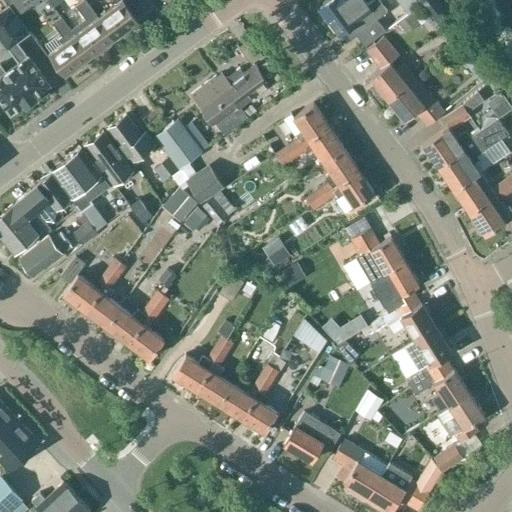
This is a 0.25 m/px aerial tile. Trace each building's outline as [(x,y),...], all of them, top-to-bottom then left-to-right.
[(16,13),(17,13),(18,15),(33,3),(30,0),(6,0),(11,6),(16,13)] [(50,0),(37,0),(35,2),(42,12),(53,3),(50,0)] [(91,22),(75,33),(90,54),(92,52),(94,56),(103,50),(100,46),(114,36),(99,16),(87,0),(81,0),(77,3),(91,22)] [(112,0),(115,4),(99,16),(114,36),(115,35),(118,39),(126,33),(123,29),(138,19),(128,6),(136,0),(112,0)] [(324,0),(323,1),(323,5),(320,7),(339,33),(347,27),(352,35),(356,32),(365,44),(385,29),(377,18),(387,10),(379,0),(372,0),(368,3),(365,0),(324,0)] [(417,0),(401,0),(410,11),(420,3),(417,0)] [(438,0),(435,0),(427,6),(442,27),(453,18),(438,0)] [(0,97),(11,112),(25,102),(26,103),(37,95),(36,94),(49,83),(28,54),(28,55),(18,42),(30,32),(18,15),(17,13),(16,13),(11,6),(0,14),(0,36),(9,48),(19,61),(6,71),(0,64),(0,63),(0,97)] [(412,12),(399,22),(406,31),(419,22),(412,12)] [(62,42),(51,51),(66,71),(68,69),(71,73),(79,67),(77,63),(90,54),(75,33),(62,15),(52,21),(62,35),(58,37),(62,42)] [(383,35),(366,48),(381,67),(370,76),(380,88),(380,91),(383,96),(387,97),(388,97),(414,76),(403,63),(396,68),(389,60),(398,53),(383,35)] [(216,75),(215,76),(207,82),(216,95),(224,89),(238,106),(268,84),(272,89),(282,81),(267,61),(258,68),(255,64),(243,73),(240,68),(226,77),(222,72),(216,76),(216,75)] [(430,96),(414,76),(388,97),(405,119),(416,110),(427,125),(444,111),(431,95),(430,96)] [(246,117),(238,106),(224,89),(216,95),(207,82),(191,93),(206,113),(203,116),(209,124),(212,122),(222,135),(246,117)] [(291,112),(284,117),(295,133),(298,136),(302,143),(329,124),(313,101),(293,115),(291,112)] [(252,103),(244,110),(247,116),(256,109),(252,103)] [(464,149),(459,142),(460,142),(450,127),(469,113),(463,104),(443,117),(448,125),(423,143),(439,166),(464,149)] [(126,113),(108,127),(124,148),(136,163),(140,160),(137,156),(154,143),(145,131),(141,134),(126,113)] [(464,149),(439,166),(455,189),(481,172),(469,155),(507,130),(497,116),(460,142),(459,142),(464,149)] [(178,118),(155,135),(170,154),(177,164),(186,157),(199,147),(183,125),(178,118)] [(191,119),(183,125),(199,147),(207,141),(191,119)] [(344,146),(329,124),(302,143),(306,149),(308,152),(315,148),(323,160),(344,146)] [(103,130),(85,144),(115,184),(133,170),(103,130)] [(491,164),(511,151),(511,134),(510,132),(482,148),(491,164)] [(302,143),(297,137),(286,144),(295,157),(306,149),(302,143)] [(295,157),(286,144),(275,151),(284,164),(295,157)] [(359,169),(344,146),(323,160),(331,171),(324,175),(327,180),(332,187),(359,169)] [(81,147),(50,170),(51,171),(70,196),(81,211),(93,202),(90,199),(109,185),(100,174),(81,147)] [(170,155),(154,166),(163,179),(172,173),(179,167),(177,164),(170,155)] [(186,157),(177,164),(179,167),(181,170),(191,163),(186,157)] [(187,178),(185,178),(201,201),(224,185),(208,163),(187,178)] [(179,167),(172,173),(179,183),(185,178),(187,178),(181,170),(179,167)] [(374,191),(359,169),(332,187),(337,194),(338,197),(345,192),(354,205),(374,191)] [(51,171),(0,213),(0,232),(15,251),(37,232),(41,236),(52,227),(44,218),(54,219),(55,209),(70,196),(51,171)] [(492,188),(481,172),(455,189),(469,211),(495,193),(499,199),(511,189),(511,186),(510,183),(508,185),(504,179),(492,188)] [(337,194),(332,187),(327,180),(316,188),(325,202),(337,194)] [(179,186),(163,204),(180,220),(197,201),(179,186)] [(325,202),(316,188),(305,195),(314,209),(325,202)] [(499,199),(495,193),(469,211),(485,234),(506,220),(511,215),(511,207),(509,204),(505,207),(499,199)] [(217,223),(228,213),(213,196),(202,205),(217,223)] [(141,198),(131,205),(143,222),(153,215),(141,198)] [(90,214),(88,216),(97,229),(99,228),(106,222),(96,209),(90,214)] [(361,216),(344,226),(351,237),(368,227),(361,216)] [(91,221),(75,234),(82,243),(98,231),(91,221)] [(355,256),(343,263),(357,287),(369,280),(384,271),(405,259),(391,235),(379,242),(370,226),(368,227),(351,237),(360,253),(355,256)] [(49,234),(20,257),(33,274),(71,244),(61,231),(52,238),(49,234)] [(274,239),(263,246),(274,262),(285,254),(274,239)] [(70,282),(63,292),(85,309),(100,289),(78,273),(86,262),(77,255),(61,274),(70,282)] [(116,257),(108,268),(118,276),(127,265),(116,257)] [(384,271),(369,280),(388,312),(396,307),(416,295),(411,287),(419,282),(405,259),(384,271)] [(282,270),(280,271),(288,284),(300,277),(292,264),(282,270)] [(100,279),(105,283),(110,287),(118,276),(108,268),(100,279)] [(169,268),(160,279),(169,286),(178,274),(169,268)] [(100,289),(85,309),(106,325),(121,305),(109,296),(113,289),(110,287),(105,283),(100,289)] [(158,289),(150,300),(160,308),(169,297),(158,289)] [(382,316),(371,322),(375,330),(401,315),(416,338),(436,325),(422,302),(421,303),(416,295),(396,307),(388,312),(382,316)] [(150,300),(142,311),(147,315),(152,318),(160,308),(150,300)] [(121,305),(106,325),(127,341),(147,315),(142,311),(138,308),(133,314),(121,305)] [(306,314),(299,328),(313,335),(320,321),(306,314)] [(147,325),(152,318),(147,315),(127,341),(149,357),(164,338),(147,325)] [(219,331),(218,332),(227,337),(235,324),(227,319),(219,331)] [(271,319),(262,335),(271,340),(280,324),(271,319)] [(403,346),(391,353),(406,377),(409,375),(411,378),(407,380),(411,386),(429,374),(448,361),(443,353),(451,349),(436,325),(416,338),(403,346)] [(226,353),(233,341),(222,334),(215,346),(226,353)] [(226,353),(215,346),(208,357),(214,361),(219,364),(226,353)] [(214,361),(208,357),(203,354),(199,361),(186,353),(173,374),(197,389),(214,361)] [(349,364),(330,355),(324,367),(323,371),(342,380),(349,364)] [(214,361),(197,389),(219,403),(232,382),(220,374),(224,367),(219,364),(214,361)] [(429,374),(411,386),(416,394),(434,382),(438,388),(440,391),(432,396),(441,410),(449,405),(470,391),(454,368),(453,369),(448,361),(429,374)] [(271,381),(279,369),(268,362),(260,374),(271,381)] [(318,365),(312,375),(319,378),(323,371),(324,367),(318,365)] [(264,393),(271,381),(260,374),(253,386),(258,390),(264,393)] [(219,403),(242,417),(254,396),(232,382),(219,403)] [(254,396),(242,417),(265,431),(278,410),(265,402),(269,396),(264,393),(258,390),(254,396)] [(395,390),(388,410),(410,418),(417,398),(395,390)] [(441,410),(435,414),(450,436),(454,433),(460,441),(478,429),(473,422),(485,414),(470,391),(449,405),(441,410)] [(0,458),(9,468),(32,447),(39,440),(0,397),(0,458)] [(376,408),(371,417),(377,421),(382,414),(376,408)] [(295,424),(284,443),(312,460),(323,442),(331,447),(341,431),(318,418),(304,409),(295,424)] [(396,435),(391,444),(395,447),(401,438),(396,435)] [(345,438),(333,457),(344,464),(337,475),(355,486),(351,492),(365,500),(381,473),(387,464),(364,449),(345,438)] [(456,445),(436,458),(444,471),(464,458),(456,445)] [(381,473),(365,500),(378,508),(382,502),(392,509),(399,498),(417,509),(429,489),(441,470),(431,456),(416,481),(410,478),(412,474),(389,460),(387,464),(381,473)] [(22,511),(28,506),(20,498),(19,496),(21,495),(1,473),(0,474),(0,511),(22,511)] [(87,511),(91,509),(66,483),(63,480),(45,497),(40,492),(31,499),(37,505),(44,511),(87,511)]
